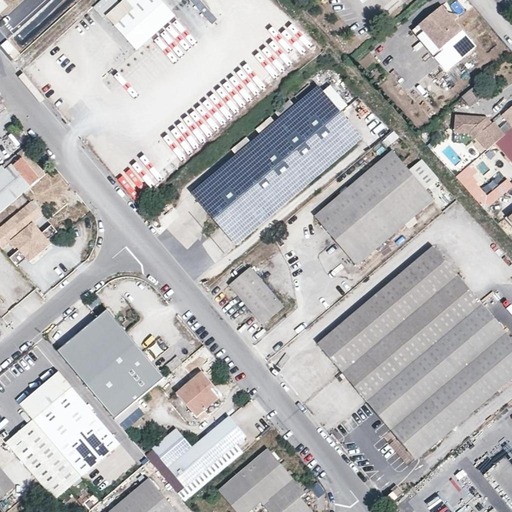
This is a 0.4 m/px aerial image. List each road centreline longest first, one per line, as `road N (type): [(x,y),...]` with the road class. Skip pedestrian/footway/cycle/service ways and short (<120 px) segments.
road 1 (residential): [(368,511),(139,237)]
road 2 (residential): [(139,237),(0,72)]
road 3 (residential): [(139,237),(0,353)]
